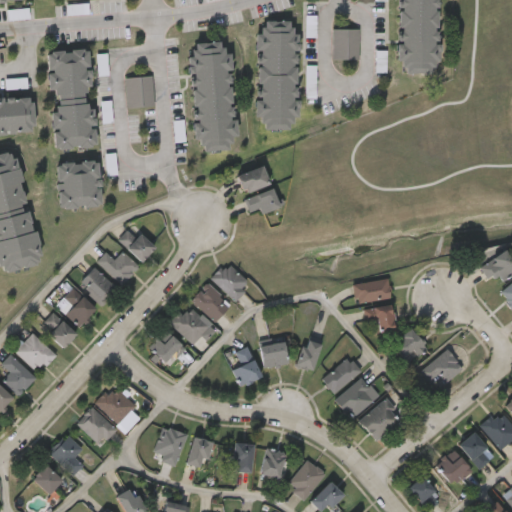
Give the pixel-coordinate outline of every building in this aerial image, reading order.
[(19,0),(20,16),(65,14),(64,0),(19,0)] [(82,0),(83,15),(106,14),(105,0),(82,0)] [(368,21),(368,0),(357,0),(357,21),(368,21)] [(432,0),(395,0),(398,71),(435,70),(432,0)] [(291,17),(257,18),(258,131),(293,131),(291,17)] [(356,27),(331,27),(331,55),(356,55),(356,27)] [(224,40),(188,44),(200,149),(236,145),(224,40)] [(270,148),(277,135),(281,135),(280,119),(276,119),(279,114),(278,86),(276,85),(279,79),(279,74),(281,69),(280,54),(273,51),(273,40),(248,40),(241,53),(237,53),(238,69),(244,69),(238,81),(243,83),(240,89),(241,110),(238,115),(237,119),(237,136),(245,135),(246,149),(270,148)] [(341,48),(314,48),(314,78),(341,79),(341,48)] [(88,50),(44,53),(51,139),(94,136),(88,50)] [(177,142),(175,142),(176,159),(183,158),(184,170),(212,169),(212,155),(219,155),(218,138),(214,138),(211,89),(213,89),(212,72),(204,73),(204,61),(177,62),(177,73),(168,73),(170,93),(174,92),(177,142)] [(29,73),(30,89),(30,94),(31,109),(38,108),(39,129),(30,134),(31,147),(34,153),(35,168),(71,166),(78,162),(77,147),(77,143),(76,127),(72,128),(67,118),(66,110),(74,106),(73,89),(71,85),(70,68),(55,69),(47,73),(45,70),(35,70),(29,73)] [(150,73),(126,75),(128,105),(153,103),(150,73)] [(29,96),(0,97),(0,129),(31,127),(29,96)] [(136,126),(135,96),(108,96),(108,126),(136,126)] [(0,150),(16,150),(14,116),(0,116),(0,108),(10,107),(9,97),(0,97),(0,150)] [(12,150),(0,153),(0,268),(41,257),(12,150)] [(96,158),(53,161),(55,202),(98,200),(96,158)] [(259,166),(235,175),(239,184),(245,182),(248,189),(262,184),(264,180),(259,166)] [(80,180),(39,182),(42,227),(83,224),(80,180)] [(219,194),(226,212),(251,202),(244,184),(219,194)] [(267,191),(244,198),(247,211),(262,207),(273,209),(267,191)] [(243,232),(260,227),(255,208),(226,216),(230,231),(241,228),(243,232)] [(126,228),(118,235),(127,244),(124,247),(138,261),(149,250),(149,244),(137,232),(134,235),(126,228)] [(511,272),(511,259),(503,246),(478,264),(485,274),(498,265),(507,276),(511,272)] [(105,250),(98,257),(119,278),(135,263),(121,249),(113,258),(105,250)] [(228,263),(226,267),(223,266),(222,268),(219,265),(210,275),(235,298),(242,290),(238,287),(246,279),(228,263)] [(93,265),(111,283),(100,295),(81,277),(93,265)] [(461,285),(471,303),(498,288),(488,269),(461,285)] [(385,276),(349,282),(351,295),(358,294),(359,301),(388,296),(385,276)] [(511,281),(503,288),(511,301),(511,281)] [(207,283),(193,298),(213,317),(223,307),(218,303),(223,298),(207,283)] [(71,287),(93,307),(79,323),(66,311),(74,302),(65,294),(71,287)] [(481,312),(497,332),(511,319),(511,300),(505,293),(481,312)] [(337,321),(372,318),(370,299),(335,301),(337,321)] [(361,308),(386,306),(388,328),(375,329),(374,319),(362,320),(361,308)] [(190,310),(186,313),(184,311),(181,315),(177,311),(172,316),(174,325),(192,342),(207,326),(190,310)] [(51,312),(44,320),(52,327),(45,334),(59,346),(72,331),(51,312)] [(345,327),(346,340),(355,339),(357,352),(377,349),(374,324),(345,327)] [(182,345),(160,326),(145,343),(162,358),(168,351),(173,356),(182,345)] [(31,329),(23,336),(19,332),(12,338),(18,345),(14,348),(29,365),(34,361),(37,365),(46,356),(44,353),(48,350),(31,329)] [(407,329),(398,336),(400,338),(390,346),(401,359),(420,344),(407,329)] [(309,334),(305,348),(299,346),(294,361),(301,364),(299,368),(308,371),(319,337),(309,334)] [(278,342),(269,344),(268,337),(255,339),(259,364),(281,360),(278,342)] [(245,346),(234,352),(241,364),(232,368),(241,385),(260,376),(245,346)] [(444,347),(419,369),(427,378),(435,372),(443,381),(460,366),(444,347)] [(409,367),(393,348),(374,364),(390,383),(409,367)] [(140,374),(139,375),(151,385),(167,366),(147,349),(131,366),(140,374)] [(0,360),(9,351),(34,375),(17,393),(2,379),(10,371),(0,361),(0,360)] [(288,367),(281,366),(277,386),(296,390),(303,358),(290,355),(288,367)] [(351,359),(348,361),(344,356),(319,377),(332,392),(360,370),(351,359)] [(244,394),(228,365),(216,372),(223,384),(214,389),(222,406),(244,394)] [(420,393),(426,402),(444,389),(430,369),(402,388),(410,400),(420,393)] [(316,413),(342,390),(329,376),(303,398),(316,413)] [(359,376),(333,396),(342,408),(345,405),(351,412),(376,394),(368,383),(366,385),(359,376)] [(0,387),(0,407),(10,397),(0,387)] [(103,390),(93,400),(114,421),(130,404),(127,398),(124,398),(120,393),(103,390)] [(511,395),(503,404),(511,414),(511,395)] [(316,418),(333,438),(360,415),(344,396),(316,418)] [(384,398),(359,419),(373,436),(392,420),(387,414),(388,409),(391,406),(384,398)] [(91,407),(75,422),(96,443),(112,428),(91,407)] [(511,427),(500,415),(497,417),(495,414),(491,418),(488,414),(477,424),(498,447),(511,433),(511,427)] [(373,430),(376,427),(370,417),(341,437),(356,459),(381,442),(373,430)] [(58,442),(82,464),(97,447),(73,425),(58,442)] [(183,434),(160,426),(153,447),(162,451),(160,457),(173,462),(183,434)] [(471,431),(457,444),(469,458),(472,456),(478,464),(485,458),(480,452),(486,447),(471,431)] [(66,434),(50,452),(72,472),(80,463),(72,457),(81,447),(66,434)] [(189,436),(182,461),(194,465),(197,454),(203,456),(207,441),(189,436)] [(249,444),(231,443),(230,459),(237,459),(236,469),(247,469),(249,444)] [(159,485),(168,452),(143,445),(136,471),(145,473),(143,480),(159,485)] [(264,446),(257,474),(276,478),(282,450),(264,446)] [(451,449),(434,463),(448,480),(456,473),(459,477),(465,472),(465,466),(451,449)] [(169,483),(182,485),(183,476),(190,478),(194,460),(174,456),(169,483)] [(304,456),(288,477),(295,482),(290,488),(301,496),(322,471),(304,456)] [(214,490),(233,491),(234,462),(215,462),(214,490)] [(43,463),(33,474),(33,480),(46,492),(59,478),(43,463)] [(259,497),(268,473),(249,466),(240,490),(259,497)] [(454,488),(434,468),(416,485),(436,505),(454,488)] [(417,475),(404,487),(424,509),(437,498),(417,475)] [(269,504),(280,511),(291,511),(306,491),(288,478),(269,504)] [(326,480),(307,498),(316,508),(324,500),(328,504),(339,493),(326,480)] [(30,511),(32,511),(44,496),(26,483),(14,500),(30,511)] [(511,483),(501,493),(511,505),(511,483)] [(125,488),(116,493),(125,511),(137,511),(143,509),(135,495),(130,497),(125,488)] [(416,511),(403,495),(389,506),(394,511),(416,511)] [(493,499),(504,511),(478,511),(493,499)] [(511,511),(501,499),(486,511),(511,511)] [(184,511),(186,504),(163,500),(160,511),(184,511)] [(323,511),(311,500),(299,511),(323,511)]
